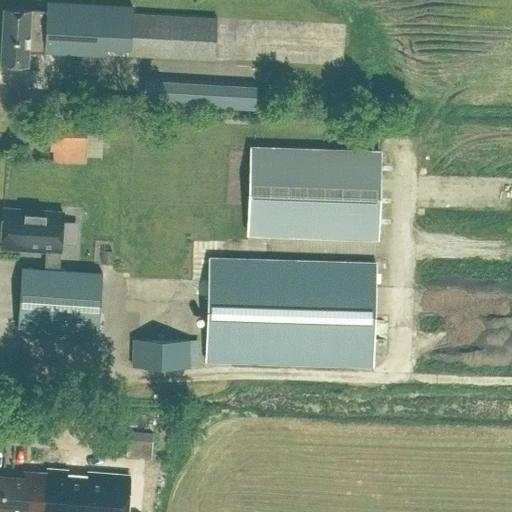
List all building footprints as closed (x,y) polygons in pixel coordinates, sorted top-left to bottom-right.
[(213,59),(215,17),(132,13),(132,6),(46,1),(45,11),(2,9),(0,53),(0,63),(27,65),(28,51),(105,55),(106,48),(128,49),(128,55),(213,59)] [(254,109),(255,85),(143,79),(142,103),(254,109)] [(48,148),(53,149),(52,159),(84,161),(85,150),(86,117),(50,116),(48,148)] [(250,145),(249,171),(247,233),(376,237),(379,149),(250,145)] [(62,212),(2,208),(0,244),(0,247),(45,251),(44,269),(58,270),(62,212)] [(208,256),(207,280),(205,359),(372,364),(375,261),(208,256)] [(44,269),(21,267),(17,328),(98,333),(102,272),(58,270),(44,269)] [(188,368),(188,339),(132,338),(131,366),(188,368)] [(127,430),(126,455),(151,458),(153,431),(127,430)] [(0,474),(0,511),(12,511),(125,511),(128,477),(46,471),(46,472),(24,471),(24,477),(0,474)]
